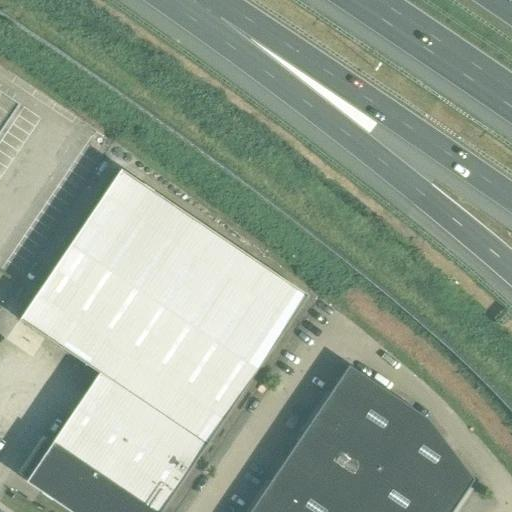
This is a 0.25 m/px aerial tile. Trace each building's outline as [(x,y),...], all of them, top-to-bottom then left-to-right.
[(0,132),(2,130),(0,128),(0,127),(14,107),(16,109),(18,106),(16,104),(0,93),(0,132)] [(38,493),(66,511),(160,511),(307,297),(120,170),(18,320),(97,374),(51,443),(41,437),(17,473),(26,480),(24,483),(30,488),(38,493)] [(346,368),(311,421),(380,468),(417,413),(346,368)] [(417,413),(380,468),(445,511),(451,511),(473,481),(426,420),(417,413)] [(311,421),(281,464),(351,511),(380,468),(311,421)] [(281,464),(252,507),(260,511),(350,511),(351,511),(281,464)] [(445,511),(380,468),(351,511),(352,511),(445,511)]
